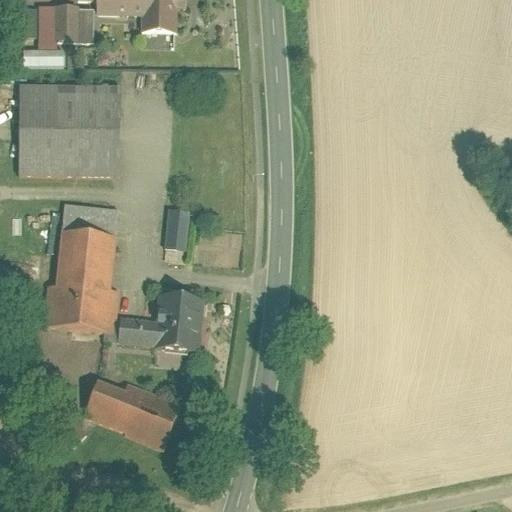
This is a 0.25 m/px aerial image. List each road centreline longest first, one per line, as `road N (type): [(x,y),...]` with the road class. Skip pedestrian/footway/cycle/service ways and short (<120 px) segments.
road 1 (secondary): [(234,511),(273,330),(279,261),(270,0)]
road 2 (residential): [(0,451),(180,511)]
